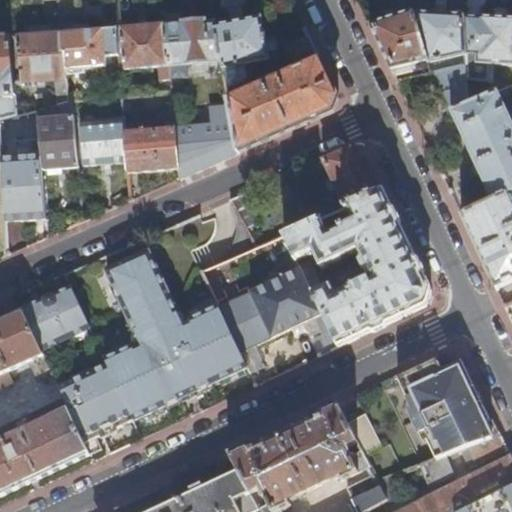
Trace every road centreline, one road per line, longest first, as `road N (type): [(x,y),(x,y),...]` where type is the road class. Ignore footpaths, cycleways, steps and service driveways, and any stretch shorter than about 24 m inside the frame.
road 1 (residential): [(50,511),(476,312)]
road 2 (residential): [(379,113),(0,282)]
road 3 (residential): [(379,113),(476,312)]
road 4 (residential): [(326,0),(379,113)]
